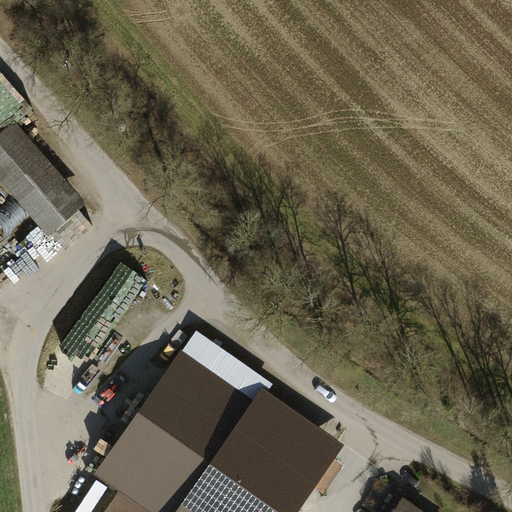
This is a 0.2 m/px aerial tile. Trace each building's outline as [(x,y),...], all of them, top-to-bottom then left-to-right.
[(0,134),(37,103),(2,62),(0,63),(0,134)] [(88,210),(19,127),(0,142),(0,176),(52,240),(88,210)] [(126,267),(69,334),(95,356),(152,289),(126,267)] [(296,511),(297,511),(284,503),(323,446),(181,352),(93,483),(114,497),(104,511),(296,511)] [(396,511),(423,511),(420,510),(405,500),(396,511)]
